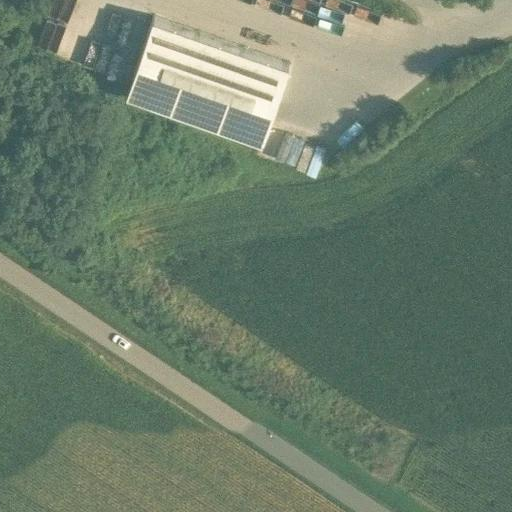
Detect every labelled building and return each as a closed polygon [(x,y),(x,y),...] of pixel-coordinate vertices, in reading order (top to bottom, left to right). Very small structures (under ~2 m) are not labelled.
[(81,10),(81,0),(62,0),(62,9),(81,10)] [(377,26),(387,29),(392,13),(372,7),(365,27),(376,31),(377,26)] [(53,34),(71,35),(71,13),(53,13),(53,34)] [(263,139),(289,64),(153,16),(127,91),(263,139)] [(344,145),(362,127),(345,111),(328,130),(344,145)]
